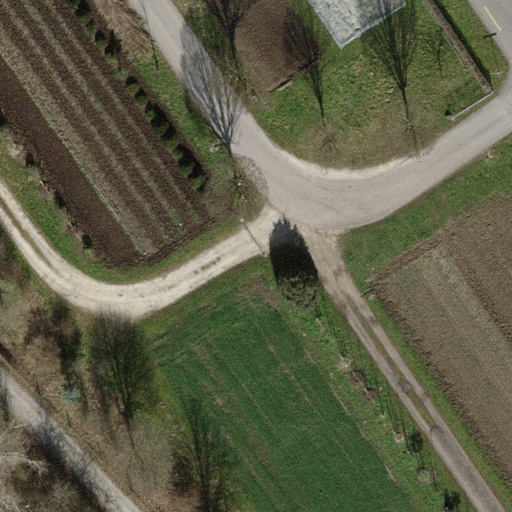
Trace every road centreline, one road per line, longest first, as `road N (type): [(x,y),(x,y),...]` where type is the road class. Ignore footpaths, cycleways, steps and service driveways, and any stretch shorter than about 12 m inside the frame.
road 1 (track): [(285,187),(293,217),(164,292),(114,304),(70,289),(0,204)]
road 2 (track): [(293,217),(496,511)]
road 3 (track): [(126,511),(0,379)]
